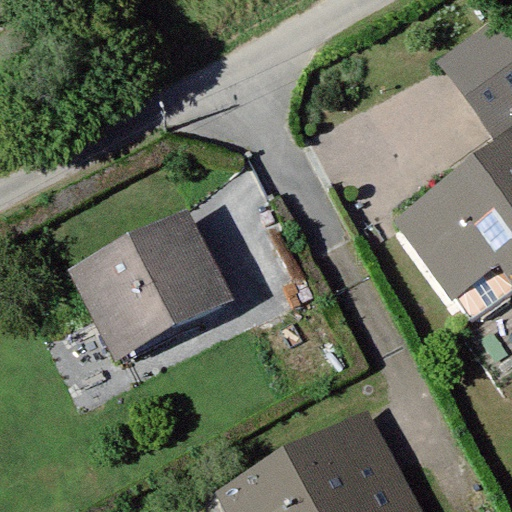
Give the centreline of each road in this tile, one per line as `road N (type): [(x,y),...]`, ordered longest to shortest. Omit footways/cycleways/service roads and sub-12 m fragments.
road 1 (unknown): [(231,81),(354,285),(473,511)]
road 2 (residential): [(373,0),(0,200)]
